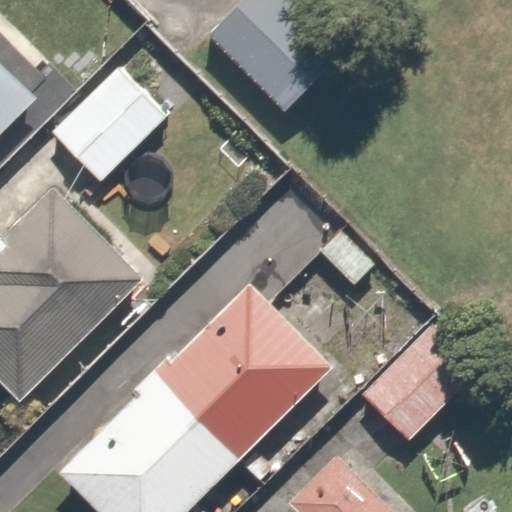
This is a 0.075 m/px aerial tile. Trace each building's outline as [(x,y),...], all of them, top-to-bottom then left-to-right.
[(288,0),(240,0),(209,30),(281,103),(336,49),(288,0)] [(0,135),(42,92),(0,51),(0,135)] [(114,59),(52,124),(103,172),(165,107),(114,59)] [(0,223),(0,374),(15,391),(142,269),(67,190),(51,174),(0,223)] [(378,259),(338,223),(281,287),(321,323),(378,259)] [(187,511),(234,460),(259,483),(353,376),(230,267),(52,467),(103,511),(187,511)] [(427,315),(361,382),(408,428),(474,361),(427,315)] [(287,498),(301,511),(401,511),(370,482),(334,448),(287,498)]
